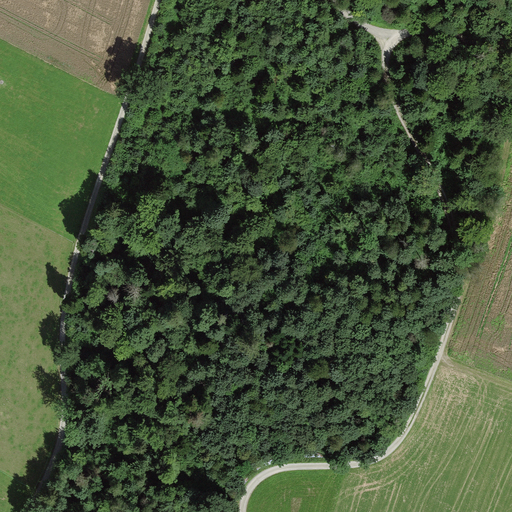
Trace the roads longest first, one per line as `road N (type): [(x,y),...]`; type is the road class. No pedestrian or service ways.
road 1 (track): [(382,32),(390,88),(432,170),(460,272),(437,360),(388,450),(366,462),(270,468),(248,481),(239,511)]
road 2 (track): [(161,0),(75,252),(60,327),(62,419),(24,511)]
road 3 (track): [(501,47),(422,27),(382,32),(352,21),(333,0)]
